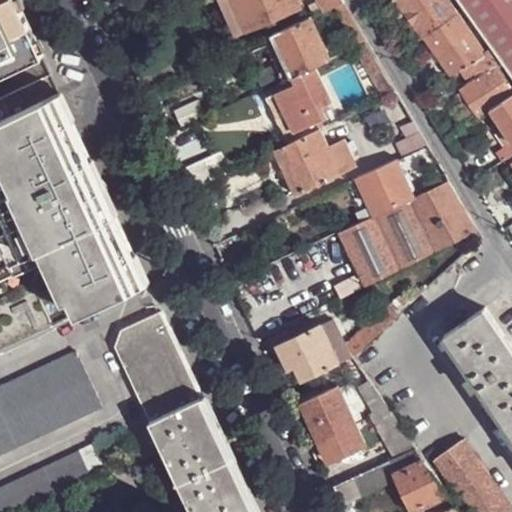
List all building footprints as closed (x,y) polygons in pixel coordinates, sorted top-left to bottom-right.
[(0,0),(0,73),(45,53),(19,0),(0,0)] [(221,0),(236,34),(248,28),(235,0),(221,0)] [(235,0),(248,28),(301,5),(298,0),(235,0)] [(346,1),(345,0),(320,0),(326,10),(337,5),(346,1)] [(458,13),(448,0),(394,0),(392,2),(405,21),(411,16),(425,35),(458,13)] [(462,0),(448,0),(458,13),(467,7),(462,0)] [(511,0),(462,0),(467,7),(494,45),(505,60),(511,70),(511,0)] [(368,40),(346,1),(337,5),(352,40),(349,42),(351,48),(357,46),(368,40)] [(467,7),(458,13),(486,51),(494,45),(467,7)] [(458,13),(425,35),(451,73),(458,69),(469,62),(486,51),(458,13)] [(411,16),(405,21),(418,39),(425,35),(411,16)] [(312,17),(275,34),(294,75),(305,70),(331,57),(312,17)] [(275,34),(266,38),(285,79),(294,75),(275,34)] [(399,92),(368,40),(357,46),(387,98),(399,92)] [(505,60),(494,45),(486,51),(469,62),(477,75),(479,74),(481,76),(497,66),(501,63),(505,60)] [(462,90),(481,115),(491,108),(511,94),(511,86),(503,74),(497,66),(481,76),(479,74),(477,75),(469,62),(458,69),(467,81),(461,86),(462,90)] [(501,63),(497,66),(503,74),(507,71),(501,63)] [(305,70),(294,75),(298,83),(309,78),(305,70)] [(298,83),(268,96),(287,136),(326,117),(309,78),(298,83)] [(149,280),(61,89),(9,115),(0,119),(0,133),(18,174),(0,182),(0,265),(50,242),(82,313),(96,306),(142,284),(149,280)] [(481,115),(462,90),(454,95),(472,124),(479,119),(481,115)] [(511,94),(491,108),(504,127),(511,139),(511,94)] [(0,118),(9,115),(0,95),(0,118)] [(175,111),(183,126),(207,114),(200,100),(175,111)] [(327,126),(330,125),(326,117),(287,136),(290,143),(321,128),(327,126)] [(429,143),(415,119),(402,126),(409,138),(416,150),(420,148),(429,143)] [(511,139),(504,127),(495,132),(505,146),(497,151),(502,160),(511,152),(511,139)] [(330,146),(321,128),(290,143),(276,149),(297,194),(342,172),(341,171),(330,146)] [(416,150),(409,138),(399,144),(406,155),(416,150)] [(330,146),(341,171),(356,164),(353,157),(346,143),(345,139),(330,146)] [(353,140),(346,143),(353,157),(358,156),(355,149),(357,148),(353,140)] [(190,189),(230,171),(221,150),(181,169),(190,189)] [(399,158),(358,177),(375,214),(412,197),(417,194),(399,158)] [(358,177),(344,184),(361,221),(375,214),(358,177)] [(412,197),(436,248),(479,227),(450,179),(441,184),(417,194),(412,197)] [(342,229),(367,283),(436,248),(412,197),(375,214),(361,221),(342,229)] [(245,274),(233,280),(239,292),(251,286),(245,274)] [(391,305),(380,315),(388,323),(400,313),(391,305)] [(511,345),(485,306),(445,334),(473,375),(468,378),(475,388),(480,385),(511,431),(511,345)] [(116,344),(151,420),(202,396),(187,363),(172,330),(162,310),(123,328),(116,344)] [(348,344),(346,346),(350,350),(354,355),(388,323),(380,315),(348,344)] [(350,350),(346,346),(348,344),(336,318),(324,324),(339,356),(350,350)] [(304,377),(340,360),(339,356),(324,324),(323,323),(280,343),(291,365),(297,363),(304,377)] [(0,454),(104,405),(77,349),(0,385),(0,454)] [(350,350),(339,356),(340,360),(345,358),(354,355),(350,350)] [(341,384),(304,401),(322,439),(358,421),(341,384)] [(417,447),(377,388),(369,393),(409,450),(417,447)] [(256,511),(263,511),(261,506),(249,481),(238,458),(227,433),(217,411),(208,393),(202,396),(256,511)] [(409,450),(369,393),(366,394),(372,405),(376,406),(377,410),(374,413),(373,413),(374,415),(370,416),(394,458),(409,450)] [(256,511),(202,396),(151,420),(194,511),(256,511)] [(368,442),(358,421),(322,439),(331,459),(368,442)] [(112,434),(95,443),(102,458),(119,450),(112,434)] [(511,511),(511,504),(466,437),(436,457),(474,511),(511,511)] [(0,487),(0,511),(19,511),(107,470),(102,458),(95,443),(0,487)] [(398,472),(426,459),(417,447),(409,450),(394,458),(392,458),(398,472)] [(392,458),(330,487),(338,505),(400,476),(398,472),(392,458)] [(449,492),(426,459),(398,472),(400,476),(416,508),(449,492)]
